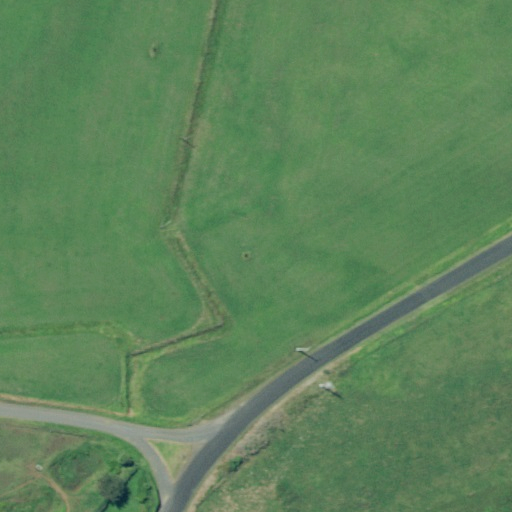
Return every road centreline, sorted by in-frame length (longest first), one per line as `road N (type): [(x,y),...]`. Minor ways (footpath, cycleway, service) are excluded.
road 1 (unclassified): [(511,250),(316,361),(219,440)]
road 2 (unclassified): [(0,413),(219,440)]
